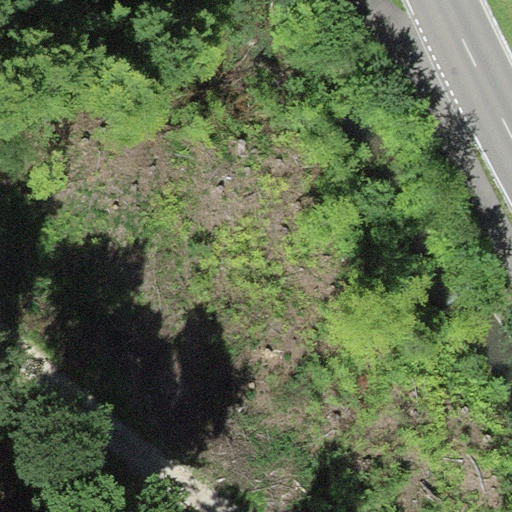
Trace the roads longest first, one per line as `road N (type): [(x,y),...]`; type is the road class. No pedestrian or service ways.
road 1 (track): [(214,511),(0,322)]
road 2 (tertiary): [(511,150),(442,0)]
